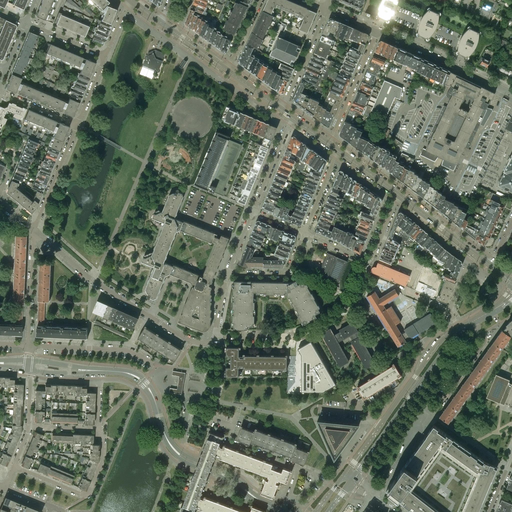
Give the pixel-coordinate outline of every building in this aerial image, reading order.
[(23,9),(27,1),(25,0),(14,0),(13,4),(23,9)] [(47,21),(55,0),(41,0),(41,2),(41,3),(40,5),(38,9),(36,15),(36,16),(47,21)] [(82,10),(70,0),(66,0),(66,1),(64,5),(81,12),(82,10)] [(90,0),(103,12),(100,20),(111,25),(117,10),(107,6),(106,5),(109,2),(106,0),(90,0)] [(208,5),(196,0),(194,0),(193,4),(206,10),(207,8),(208,5)] [(308,33),(316,14),(317,13),(307,9),(307,8),(288,0),(267,0),(263,11),(271,15),(275,7),(276,8),(277,7),(302,18),(302,19),(304,19),(299,29),(308,33)] [(361,9),(364,0),(358,0),(355,7),(358,8),(358,9),(359,9),(360,9),(361,9)] [(397,7),(398,6),(398,5),(398,2),(399,1),(398,0),(381,0),(381,1),(380,2),(380,4),(379,6),(379,7),(378,8),(378,9),(378,11),(378,15),(378,17),(388,21),(390,19),(392,17),(393,16),(394,14),(395,13),(395,12),(396,10),(397,8),(397,7)] [(458,8),(461,0),(454,0),(452,6),(458,8)] [(492,13),(495,5),(488,2),(487,4),(484,3),(483,6),(483,5),(481,8),(492,13)] [(241,20),(248,8),(240,4),(237,3),(231,15),(241,20)] [(206,10),(193,4),(191,9),(196,11),(203,14),(204,11),(206,12),(206,10)] [(94,15),(90,11),(86,8),(84,10),(92,16),(94,15)] [(489,21),(492,13),(481,8),(480,12),(481,12),(480,14),(483,15),(481,18),(489,21)] [(188,26),(194,14),(196,11),(191,9),(185,22),(186,24),(188,26)] [(437,26),(438,24),(438,23),(439,20),(439,19),(439,17),(439,16),(439,14),(429,9),(425,13),(423,16),(422,17),(422,18),(421,19),(421,20),(420,22),(419,23),(419,25),(418,26),(418,27),(418,28),(418,32),(418,34),(428,39),(430,37),(432,35),(433,34),(434,32),(435,31),(435,30),(436,29),(436,28),(437,26)] [(266,32),(273,16),(271,15),(263,11),(250,37),(260,44),(260,43),(263,39),(264,37),(266,32)] [(89,26),(82,23),(60,14),(60,15),(58,14),(54,22),(57,23),(56,25),(85,37),(89,26)] [(193,29),(199,15),(197,14),(196,15),(194,14),(188,26),(193,29)] [(196,32),(201,20),(202,19),(199,18),(200,16),(199,15),(193,29),(196,32)] [(235,34),(241,20),(231,15),(224,28),(227,30),(235,34)] [(334,34),(340,22),(331,18),(329,19),(324,30),(330,32),(334,34)] [(111,25),(100,20),(98,19),(97,21),(100,22),(98,25),(109,30),(111,25)] [(200,35),(206,20),(204,19),(203,21),(201,20),(196,32),(200,35)] [(3,59),(15,29),(16,26),(15,24),(5,20),(3,25),(0,31),(0,59),(1,59),(3,59)] [(204,37),(210,25),(210,24),(208,23),(209,21),(206,20),(200,35),(204,37)] [(338,37),(344,24),(340,22),(334,34),(334,35),(338,37)] [(343,39),(349,26),(344,24),(338,37),(343,39)] [(107,34),(109,30),(98,25),(97,28),(95,27),(94,29),(107,34)] [(209,41),(214,28),(212,27),(213,27),(210,25),(204,37),(209,41)] [(348,41),(348,40),(353,28),(349,26),(343,39),(348,41)] [(213,44),(218,32),(216,31),(217,29),(214,28),(209,41),(213,44)] [(357,41),(361,31),(353,28),(348,40),(353,42),(354,40),(357,41)] [(478,41),(479,39),(479,38),(479,35),(479,32),(469,28),(468,29),(467,30),(466,31),(465,32),(463,34),(462,35),(461,37),(460,39),(460,40),(459,42),(459,44),(458,45),(458,47),(458,49),(457,50),(457,51),(457,53),(467,57),(469,56),(470,55),(471,54),(473,52),(474,51),(474,50),(475,49),(476,47),(477,46),(477,45),(478,43),(478,42),(478,41)] [(107,34),(94,29),(93,31),(94,31),(93,34),(94,34),(105,39),(106,38),(107,38),(107,36),(107,35),(107,34)] [(232,40),(235,34),(227,30),(225,33),(226,33),(225,35),(227,36),(226,38),(232,40)] [(217,47),(222,35),(220,34),(221,32),(218,31),(218,32),(213,44),(217,47)] [(365,45),(369,36),(368,34),(361,31),(357,41),(360,43),(365,45)] [(37,41),(39,36),(29,32),(27,36),(37,41)] [(103,44),(105,39),(94,34),(92,40),(103,44)] [(221,50),(226,38),(227,36),(225,35),(225,36),(222,35),(217,47),(221,50)] [(299,51),(301,48),(301,46),(299,45),(298,46),(295,44),(294,43),(294,44),(291,42),(290,42),(286,40),(286,39),(285,40),(283,39),(284,37),(279,35),(269,57),(274,60),(275,58),(277,58),(277,59),(281,60),(281,61),(282,61),(286,62),(286,63),(290,64),(293,66),(294,64),(295,61),(295,60),(299,51),(299,52),(299,51)] [(331,45),(333,40),(327,38),(322,35),(320,40),(331,45)] [(33,49),(37,41),(27,36),(23,45),(33,49)] [(260,44),(250,37),(247,42),(255,46),(258,49),(262,44),(260,43),(260,44)] [(227,52),(232,40),(226,38),(221,50),(225,52),(227,52)] [(332,50),(330,49),(332,45),(331,45),(320,40),(314,53),(326,59),(328,54),(330,55),(332,50)] [(380,54),(385,42),(382,40),(379,41),(375,51),(380,54)] [(251,53),(255,46),(247,42),(244,49),(251,53)] [(384,56),(389,44),(385,42),(380,54),(384,56)] [(361,53),(365,45),(360,43),(357,49),(353,47),(352,46),(351,48),(361,53)] [(90,61),(91,60),(88,59),(88,60),(50,44),(49,44),(45,54),(79,68),(79,67),(81,68),(79,73),(77,73),(78,73),(89,78),(92,72),(90,72),(92,67),(93,68),(96,63),(90,61)] [(389,58),(394,46),(389,44),(384,56),(389,58)] [(29,58),(33,49),(23,45),(20,54),(29,58)] [(248,69),(258,49),(255,46),(251,53),(249,58),(245,67),(248,69)] [(393,60),(398,48),(394,46),(389,58),(393,60)] [(361,53),(351,48),(350,48),(348,52),(360,57),(361,53)] [(398,62),(403,50),(403,49),(400,48),(399,48),(398,48),(393,60),(398,62)] [(249,58),(251,53),(244,49),(242,54),(249,58)] [(253,72),(259,59),(260,57),(263,52),(258,49),(248,69),(253,72)] [(403,64),(408,52),(407,51),(406,51),(403,49),(403,50),(398,62),(403,64)] [(162,61),(165,54),(155,50),(148,53),(144,62),(147,63),(147,65),(148,65),(148,67),(158,71),(163,61),(162,61)] [(360,57),(348,52),(347,51),(345,56),(358,62),(360,57)] [(407,66),(412,54),(411,53),(409,52),(408,52),(403,64),(407,66)] [(326,59),(314,53),(312,58),(326,64),(332,67),(334,62),(328,60),(326,59)] [(385,61),(379,58),(378,58),(379,55),(374,53),(371,61),(381,65),(383,66),(385,61)] [(28,65),(31,58),(29,58),(20,54),(17,61),(27,65),(28,65)] [(245,67),(249,58),(242,54),(239,61),(239,63),(245,67)] [(411,68),(416,56),(416,55),(414,54),(413,54),(412,54),(407,66),(411,68)] [(416,70),(421,58),(420,58),(420,57),(416,55),(416,56),(411,68),(416,70)] [(484,55),(480,64),(481,64),(487,67),(491,58),(484,55)] [(358,62),(345,56),(343,60),(356,66),(358,62)] [(326,64),(312,58),(310,62),(324,68),(330,71),(330,70),(332,67),(326,64)] [(420,73),(426,60),(424,59),(422,58),(421,58),(416,70),(416,71),(420,73)] [(257,76),(263,64),(264,61),(263,60),(262,61),(259,59),(253,72),(257,76)] [(356,66),(343,60),(341,65),(354,70),(356,66)] [(426,75),(431,63),(431,62),(429,61),(428,61),(426,60),(420,73),(426,75)] [(23,73),(27,65),(17,61),(13,69),(23,73)] [(379,70),(381,65),(371,61),(369,66),(379,70)] [(324,68),(310,62),(308,66),(322,73),(328,76),(330,71),(324,68)] [(430,77),(434,68),(436,65),(434,64),(434,63),(431,62),(431,63),(426,75),(430,77)] [(262,79),(268,67),(269,64),(266,63),(265,65),(263,64),(257,76),(262,79)] [(294,68),(292,67),(282,63),(280,68),(284,69),(292,73),(294,68)] [(354,70),(341,65),(339,69),(341,70),(352,75),(354,70)] [(435,79),(439,70),(440,67),(436,65),(434,68),(430,77),(435,79)] [(322,73),(308,66),(306,71),(320,77),(322,78),(326,80),(328,76),(322,73)] [(377,75),(379,70),(369,66),(367,71),(377,75)] [(266,82),(272,70),(273,69),(268,67),(262,79),(266,82)] [(439,81),(445,69),(445,68),(443,67),(442,68),(440,67),(439,70),(435,79),(439,81)] [(444,83),(450,71),(448,70),(445,68),(445,69),(439,81),(444,83)] [(21,78),(23,73),(13,69),(11,74),(21,78)] [(289,80),(292,73),(284,69),(283,71),(283,73),(284,74),(283,76),(285,77),(284,78),(289,80)] [(271,86),(277,73),(277,72),(272,70),(266,82),(271,86)] [(328,76),(335,79),(334,82),(335,82),(329,96),(336,99),(341,101),(350,79),(339,74),(338,74),(330,70),(330,71),(328,76)] [(352,75),(341,70),(339,74),(350,79),(352,75)] [(322,78),(320,77),(306,71),(302,80),(313,84),(316,86),(318,87),(322,78)] [(375,80),(377,75),(367,71),(364,76),(375,80)] [(423,148),(420,155),(435,162),(438,157),(443,159),(442,165),(453,170),(456,164),(463,151),(465,147),(469,148),(480,124),(483,126),(493,110),(488,108),(487,107),(488,104),(488,103),(490,104),(495,93),(493,93),(487,89),(463,78),(455,74),(453,73),(450,71),(444,83),(448,85),(450,86),(450,85),(450,86),(451,86),(450,86),(446,95),(447,97),(450,99),(448,103),(447,106),(446,107),(443,105),(427,139),(429,140),(430,138),(431,138),(430,141),(426,149),(423,148)] [(87,83),(89,78),(78,73),(77,76),(75,75),(74,78),(77,79),(87,83)] [(275,89),(280,77),(281,75),(277,73),(271,86),(275,89)] [(39,102),(43,92),(22,83),(22,84),(19,83),(21,78),(11,74),(9,79),(11,80),(9,84),(7,83),(5,88),(10,90),(10,91),(12,92),(13,91),(39,102)] [(283,84),(282,84),(284,78),(285,77),(283,76),(282,78),(280,77),(275,89),(279,92),(283,84)] [(372,85),(375,80),(364,76),(362,81),(372,85)] [(283,93),(289,80),(284,78),(282,84),(283,84),(279,92),(281,93),(283,93)] [(85,88),(87,83),(77,79),(76,81),(73,80),(72,83),(73,83),(85,88)] [(308,88),(313,84),(302,80),(299,87),(304,90),(304,88),(305,86),(308,88)] [(386,117),(395,97),(400,100),(400,99),(402,88),(384,80),(371,110),(386,117)] [(375,87),(372,85),(362,81),(360,86),(373,91),(375,87)] [(83,93),(85,88),(73,83),(72,86),(71,85),(71,87),(73,88),(83,93)] [(320,101),(323,94),(321,93),(323,89),(318,87),(316,86),(311,96),(310,97),(305,110),(313,116),(319,103),(320,101)] [(373,91),(360,86),(358,91),(370,96),(371,96),(373,91)] [(297,104),(302,92),(303,91),(304,90),(299,87),(293,100),(294,102),(297,104)] [(81,97),(83,93),(73,88),(72,91),(70,90),(69,92),(81,97)] [(301,107),(306,94),(307,93),(303,91),(302,92),(297,104),(301,107)] [(370,96),(358,91),(356,95),(369,100),(370,96)] [(65,102),(50,95),(43,92),(39,102),(66,114),(65,114),(68,115),(73,117),(75,112),(73,111),(75,107),(77,108),(79,102),(69,98),(67,103),(65,102)] [(81,97),(69,92),(68,94),(71,95),(69,98),(79,102),(81,97)] [(305,110),(310,97),(311,96),(306,94),(301,107),(305,110)] [(321,122),(327,108),(330,101),(334,103),(336,99),(329,96),(327,95),(323,105),(323,106),(317,119),(321,122)] [(369,100),(356,95),(354,100),(367,105),(369,100)] [(335,114),(341,101),(336,99),(334,103),(330,112),(335,114)] [(367,105),(354,100),(352,104),(365,109),(367,105)] [(330,126),(335,114),(330,112),(334,103),(330,101),(327,108),(321,122),(328,127),(330,126)] [(21,120),(26,109),(22,107),(22,108),(20,107),(20,106),(20,105),(19,105),(18,105),(17,106),(15,105),(16,104),(12,103),(11,104),(9,102),(7,107),(5,107),(7,110),(14,113),(12,116),(21,120)] [(317,119),(323,106),(323,105),(319,103),(313,116),(317,119)] [(365,109),(352,104),(351,108),(364,114),(365,109)] [(230,123),(235,110),(226,106),(222,119),(230,123)] [(59,151),(65,137),(65,136),(63,135),(65,131),(67,132),(69,127),(64,125),(64,124),(62,123),(62,124),(28,109),(24,120),(52,132),(53,131),(55,132),(49,147),(59,151)] [(345,139),(351,124),(352,123),(356,112),(350,109),(340,133),(340,135),(345,139)] [(236,125),(236,124),(241,112),(235,110),(230,123),(236,125)] [(242,127),(247,115),(241,112),(236,124),(242,127)] [(247,129),(252,117),(247,115),(242,127),(245,128),(247,129)] [(253,131),(258,119),(252,117),(247,129),(253,131)] [(258,134),(263,122),(258,119),(253,131),(258,134)] [(264,136),(269,124),(263,122),(258,134),(264,136)] [(269,148),(277,127),(269,124),(264,136),(262,142),(259,141),(258,143),(269,148)] [(350,143),(357,128),(357,127),(351,124),(345,139),(350,143)] [(356,147),(360,137),(363,131),(357,128),(350,143),(356,147)] [(242,145),(229,140),(227,139),(228,138),(228,137),(230,137),(216,131),(194,184),(223,196),(224,196),(226,191),(223,190),(242,145)] [(45,143),(19,132),(18,134),(44,145),(45,143)] [(297,153),(301,142),(293,136),(292,136),(287,147),(293,149),(292,151),(294,152),(297,153)] [(362,152),(369,141),(360,137),(356,147),(362,152)] [(35,148),(37,143),(28,139),(26,144),(35,148)] [(367,155),(373,144),(374,143),(370,140),(369,141),(362,152),(367,155)] [(301,156),(306,145),(301,142),(297,153),(296,154),(301,156)] [(269,148),(258,143),(257,148),(267,152),(269,148)] [(370,157),(377,147),(378,146),(374,143),(373,144),(367,155),(370,157)] [(33,152),(35,148),(26,144),(24,148),(33,152)] [(303,162),(312,150),(306,145),(301,156),(301,157),(296,169),(300,170),(303,162)] [(376,161),(383,148),(379,145),(378,146),(377,147),(370,157),(376,161)] [(57,157),(59,152),(49,147),(47,153),(57,157)] [(293,153),(294,152),(292,151),(293,149),(287,147),(284,155),(290,158),(292,152),(293,153)] [(379,164),(387,149),(383,147),(383,148),(376,161),(379,164)] [(32,157),(33,152),(24,148),(22,153),(32,157)] [(265,157),(267,152),(257,148),(255,152),(265,157)] [(383,166),(389,154),(390,152),(391,151),(387,149),(379,164),(383,166)] [(307,164),(316,152),(312,150),(303,162),(307,164)] [(263,161),(265,157),(255,152),(253,157),(263,161)] [(311,167),(320,156),(316,152),(307,164),(311,167)] [(387,169),(393,156),(394,154),(390,152),(389,154),(383,166),(387,169)] [(30,161),(32,157),(22,153),(21,157),(30,161)] [(55,161),(57,157),(47,153),(45,157),(55,161)] [(404,182),(410,170),(413,161),(414,159),(402,153),(398,162),(399,162),(393,174),(404,182)] [(511,153),(511,156),(510,156),(508,159),(509,159),(504,171),(498,185),(511,191),(511,153)] [(390,172),(395,161),(398,156),(394,154),(393,156),(387,169),(390,172)] [(295,160),(290,158),(284,155),(282,161),(292,165),(293,165),(295,160)] [(317,169),(325,159),(320,156),(311,167),(313,169),(311,171),(313,172),(314,171),(314,170),(316,171),(317,169)] [(28,166),(30,161),(21,157),(19,162),(28,166)] [(53,166),(55,161),(45,157),(44,160),(42,160),(41,161),(53,166)] [(262,165),(263,161),(253,157),(251,161),(262,165)] [(320,178),(327,162),(326,160),(325,159),(317,169),(316,171),(314,170),(314,171),(313,172),(311,171),(310,174),(320,178)] [(53,166),(41,161),(40,163),(39,163),(39,165),(51,170),(53,166)] [(260,170),(262,165),(251,161),(249,165),(260,170)] [(291,171),(293,165),(292,165),(282,161),(279,166),(291,171)] [(393,174),(399,162),(398,162),(396,161),(395,161),(390,172),(391,173),(393,174)] [(408,185),(414,173),(415,170),(413,169),(414,167),(420,170),(421,168),(418,165),(413,161),(410,170),(404,182),(408,185)] [(51,170),(39,165),(37,170),(39,171),(49,175),(51,170)] [(258,174),(260,170),(249,165),(248,170),(258,174)] [(24,175),(26,170),(17,166),(15,171),(24,175)] [(289,176),(291,171),(279,166),(277,171),(288,176),(289,176)] [(256,178),(258,174),(248,170),(246,174),(256,178)] [(47,180),(49,175),(39,171),(37,175),(47,180)] [(286,181),(288,176),(277,171),(275,177),(286,181)] [(338,189),(344,174),(343,174),(344,173),(339,171),(337,177),(333,187),(338,189)] [(343,188),(348,175),(345,173),(345,174),(344,174),(338,189),(342,190),(343,188)] [(412,188),(417,176),(418,175),(415,174),(414,173),(408,185),(412,188)] [(20,184),(23,178),(13,174),(11,180),(20,184)] [(254,183),(256,178),(246,174),(244,178),(254,183)] [(320,178),(310,174),(309,174),(309,175),(308,176),(308,178),(319,182),(320,178)] [(46,184),(47,180),(37,175),(36,180),(46,184)] [(347,192),(352,180),(352,178),(348,175),(343,188),(342,190),(347,192)] [(416,191),(422,178),(417,176),(412,188),(416,191)] [(284,187),(286,181),(275,177),(273,182),(284,187)] [(253,187),(254,183),(244,178),(242,183),(253,187)] [(319,182),(308,178),(306,182),(317,187),(319,182)] [(419,194),(426,180),(422,178),(416,191),(419,194)] [(423,197),(429,185),(430,184),(427,183),(428,180),(426,179),(426,180),(419,194),(423,197)] [(15,199),(24,189),(21,187),(22,184),(20,184),(11,180),(6,192),(15,199)] [(44,188),(46,184),(36,180),(34,184),(44,188)] [(351,195),(356,182),(356,180),(354,180),(353,181),(352,180),(347,192),(346,194),(348,195),(348,194),(351,195)] [(281,193),(284,187),(273,182),(270,188),(281,193)] [(317,187),(306,182),(305,185),(304,187),(315,191),(317,187)] [(355,198),(361,184),(358,183),(356,182),(351,195),(350,196),(355,198)] [(427,200),(433,188),(433,187),(431,186),(432,183),(430,182),(430,184),(429,185),(423,197),(427,200)] [(251,192),(253,187),(242,183),(240,187),(251,192)] [(42,193),(44,188),(34,184),(32,189),(36,190),(42,193)] [(361,203),(367,188),(364,186),(363,187),(361,185),(361,184),(355,198),(355,199),(354,202),(357,203),(358,201),(361,203)] [(431,203),(437,191),(437,190),(434,189),(435,186),(434,186),(433,187),(433,188),(427,200),(431,203)] [(249,196),(251,192),(240,187),(238,192),(249,196)] [(315,191),(304,187),(302,191),(313,195),(315,191)] [(347,192),(342,190),(338,189),(333,187),(330,194),(339,197),(340,195),(345,197),(346,194),(347,192)] [(279,198),(281,193),(270,188),(268,193),(279,198)] [(366,206),(372,192),(371,192),(370,191),(370,190),(367,188),(361,203),(364,204),(363,205),(366,206)] [(33,199),(33,197),(24,189),(15,199),(26,209),(34,200),(33,199)] [(211,304),(210,303),(211,301),(211,297),(212,296),(210,296),(211,294),(211,290),(212,289),(210,288),(211,286),(209,285),(210,283),(211,283),(211,282),(212,280),(213,280),(214,276),(213,276),(214,274),(215,273),(216,270),(217,267),(218,267),(219,264),(218,263),(219,261),(220,260),(222,257),(221,257),(222,254),(223,254),(224,251),(223,250),(224,248),(225,248),(227,244),(226,244),(227,242),(228,241),(229,238),(221,235),(220,238),(217,236),(218,234),(182,220),(182,221),(175,218),(184,196),(182,193),(179,191),(179,189),(178,189),(176,189),(175,193),(174,193),(169,194),(163,211),(156,214),(154,213),(152,218),(165,223),(160,235),(161,235),(159,239),(159,238),(156,245),(157,245),(156,247),(155,249),(154,249),(152,255),(153,255),(152,257),(151,256),(151,255),(146,257),(144,257),(142,262),(154,267),(145,289),(147,293),(149,294),(147,297),(148,299),(149,299),(150,299),(150,298),(154,299),(157,298),(164,280),(163,280),(162,278),(166,276),(165,276),(170,274),(174,276),(175,275),(179,277),(178,277),(187,281),(187,280),(191,282),(192,286),(191,291),(190,295),(189,295),(186,303),(186,304),(185,308),(184,307),(182,312),(183,313),(183,314),(181,313),(178,321),(180,322),(189,326),(189,325),(194,327),(194,328),(201,331),(203,331),(204,331),(205,331),(206,331),(207,330),(208,330),(209,329),(210,328),(210,327),(211,326),(211,324),(211,320),(211,318),(210,318),(211,316),(211,312),(211,311),(210,311),(211,308),(211,305),(211,304)] [(34,212),(42,193),(36,190),(33,197),(33,199),(34,200),(26,209),(31,213),(32,211),(34,212)] [(313,195),(302,191),(300,195),(312,200),(313,195)] [(373,206),(377,195),(372,191),(372,192),(366,206),(370,208),(369,210),(370,211),(373,206)] [(435,206),(441,194),(441,193),(437,191),(431,203),(435,206)] [(247,200),(249,196),(238,192),(237,196),(247,200)] [(277,203),(279,198),(268,193),(266,199),(276,203),(275,205),(276,206),(277,204),(277,203)] [(342,199),(339,197),(330,194),(328,199),(339,203),(340,204),(342,199)] [(439,209),(444,199),(445,196),(441,194),(435,206),(439,209)] [(312,200),(300,195),(299,199),(310,204),(312,200)] [(379,209),(382,200),(381,198),(377,195),(373,206),(379,209)] [(245,205),(247,200),(237,196),(235,200),(245,205)] [(452,219),(457,207),(462,197),(461,196),(459,200),(456,199),(454,203),(454,204),(448,216),(452,219)] [(275,205),(276,203),(266,199),(264,204),(274,208),(275,207),(277,208),(278,206),(276,206),(275,205)] [(310,204),(299,199),(297,204),(308,208),(310,204)] [(340,204),(339,203),(328,199),(326,203),(337,208),(338,208),(340,204)] [(443,212),(448,201),(447,200),(444,199),(439,209),(440,210),(443,212)] [(505,205),(493,200),(491,199),(488,205),(502,211),(505,205)] [(448,216),(454,204),(454,203),(448,201),(443,212),(448,216)] [(338,208),(337,208),(326,203),(324,208),(336,213),(338,208)] [(272,214),(274,208),(264,204),(262,208),(263,210),(272,214)] [(286,205),(282,204),(281,205),(280,207),(277,216),(281,217),(286,205)] [(288,213),(289,210),(290,207),(287,206),(288,205),(286,204),(286,206),(286,205),(281,217),(285,219),(288,213)] [(308,208),(297,204),(295,208),(306,212),(308,208)] [(502,211),(488,205),(485,211),(499,217),(500,215),(501,215),(502,213),(502,212),(502,211)] [(277,216),(280,207),(278,206),(277,208),(275,207),(274,208),(272,214),(277,216)] [(376,216),(379,209),(373,206),(370,211),(369,210),(368,213),(376,216)] [(456,222),(461,211),(462,209),(457,207),(452,219),(456,222)] [(306,212),(295,208),(293,212),(305,217),(306,212)] [(337,213),(336,213),(324,208),(322,213),(333,218),(334,218),(337,213)] [(460,226),(465,215),(468,210),(465,209),(464,212),(461,211),(456,222),(460,226)] [(373,222),(376,216),(368,213),(363,211),(362,214),(360,213),(359,216),(361,217),(373,222)] [(397,225),(397,224),(405,214),(401,211),(399,212),(394,223),(397,225)] [(499,217),(485,211),(482,217),(496,223),(499,217)] [(305,217),(293,212),(292,212),(291,215),(291,216),(303,221),(305,217)] [(303,221),(291,216),(291,215),(290,214),(289,213),(288,213),(285,219),(300,225),(302,224),(303,221)] [(333,218),(322,213),(320,218),(331,222),(333,218)] [(401,228),(409,218),(405,214),(397,224),(401,228)] [(467,224),(469,221),(470,218),(465,215),(460,226),(464,230),(467,224)] [(371,229),(373,222),(361,217),(360,219),(361,220),(359,224),(371,229)] [(496,223),(482,217),(480,223),(493,229),(496,223)] [(329,227),(331,222),(320,218),(318,222),(329,227)] [(406,232),(414,222),(409,218),(401,228),(406,232)] [(260,231),(264,223),(258,221),(256,221),(254,228),(260,231)] [(338,241),(343,230),(346,223),(341,221),(339,228),(334,239),(338,241)] [(329,227),(318,222),(317,226),(325,230),(328,231),(328,229),(329,227)] [(409,237),(418,226),(419,226),(414,222),(406,232),(405,233),(409,237)] [(269,231),(271,226),(264,223),(260,231),(264,232),(266,233),(267,230),(269,231)] [(493,229),(480,223),(477,228),(491,235),(492,234),(493,233),(493,231),(492,231),(493,229)] [(371,229),(359,224),(358,226),(356,225),(356,227),(369,233),(371,229)] [(491,235),(477,228),(467,224),(464,230),(476,239),(483,245),(486,244),(488,239),(489,239),(491,235)] [(272,239),(277,228),(271,226),(269,231),(269,232),(267,237),(272,239)] [(323,234),(325,230),(317,226),(315,229),(316,232),(323,234)] [(334,239),(339,228),(334,226),(332,231),(330,237),(334,239)] [(414,241),(415,239),(423,230),(418,226),(409,237),(414,241)] [(369,233),(356,227),(355,229),(357,230),(356,233),(359,234),(367,237),(369,233)] [(266,233),(264,232),(260,231),(254,228),(252,233),(263,238),(266,233)] [(280,236),(282,230),(277,228),(272,239),(276,241),(279,235),(280,236)] [(330,237),(332,231),(328,229),(328,231),(325,230),(323,234),(330,237)] [(286,241),(289,233),(282,230),(280,236),(283,237),(282,239),(286,241)] [(343,243),(347,232),(343,230),(338,241),(343,243)] [(419,243),(428,234),(423,230),(415,239),(419,243)] [(348,246),(353,234),(353,233),(348,231),(347,232),(343,243),(348,246)] [(263,238),(252,233),(250,237),(262,242),(263,238)] [(293,244),(296,237),(295,235),(289,233),(286,241),(293,244)] [(353,249),(357,240),(359,236),(353,234),(348,246),(353,249)] [(365,243),(367,237),(359,234),(359,236),(357,240),(365,243)] [(425,246),(432,238),(428,234),(419,243),(416,247),(418,248),(418,249),(420,251),(421,251),(424,247),(425,246)] [(24,296),(26,235),(15,235),(12,299),(21,300),(21,296),(24,296)] [(399,243),(398,242),(393,238),(391,237),(389,235),(387,241),(398,246),(403,248),(403,246),(403,245),(399,243)] [(262,242),(250,237),(248,242),(256,245),(260,247),(262,242)] [(426,255),(430,250),(437,242),(432,238),(425,246),(424,247),(421,251),(426,255)] [(293,244),(286,241),(282,239),(281,239),(279,244),(291,249),(293,244)] [(360,253),(365,243),(357,240),(353,249),(360,253)] [(397,248),(398,246),(387,241),(385,245),(396,250),(398,251),(399,249),(397,248)] [(252,256),(255,249),(256,245),(248,242),(239,264),(248,267),(248,266),(251,266),(251,267),(264,267),(264,259),(264,257),(263,257),(253,257),(252,256)] [(435,254),(442,246),(437,242),(430,250),(435,254)] [(289,254),(291,249),(279,244),(277,249),(289,254)] [(396,250),(385,245),(383,250),(395,254),(396,252),(396,250)] [(440,258),(446,250),(442,246),(435,254),(440,258)] [(286,259),(275,254),(266,251),(263,250),(264,249),(261,248),(259,253),(264,255),(263,257),(264,257),(264,259),(271,259),(278,259),(278,267),(283,267),(286,259)] [(286,259),(289,254),(277,249),(275,254),(286,259)] [(394,257),(395,254),(383,250),(381,254),(395,260),(396,258),(394,257)] [(445,262),(449,252),(446,250),(440,258),(439,260),(436,263),(443,266),(444,265),(445,262)] [(449,267),(454,255),(449,252),(445,262),(444,265),(449,267)] [(339,282),(347,261),(329,254),(327,253),(318,273),(339,282)] [(395,260),(381,254),(380,258),(391,263),(392,261),(394,262),(395,260)] [(454,272),(458,259),(454,255),(449,267),(449,268),(452,270),(452,271),(454,272)] [(434,265),(432,264),(437,259),(433,256),(429,261),(427,263),(433,267),(434,266),(434,265)] [(410,276),(390,267),(391,264),(379,259),(376,266),(375,266),(374,266),(373,267),(372,267),(372,268),(371,268),(371,269),(371,270),(371,271),(372,271),(372,272),(373,272),(373,273),(406,286),(410,276)] [(458,273),(462,263),(462,261),(458,259),(454,272),(458,273)] [(40,261),(38,303),(49,303),(51,261),(40,261)] [(439,292),(431,289),(432,287),(426,285),(432,271),(424,268),(415,290),(436,299),(438,294),(439,292)] [(73,305),(84,305),(85,289),(66,272),(57,281),(73,295),(72,305),(73,305)] [(457,277),(449,274),(446,272),(445,275),(443,274),(442,276),(446,278),(455,281),(457,277)] [(446,303),(455,282),(455,281),(446,278),(440,295),(438,294),(436,299),(446,303)] [(304,324),(323,314),(319,308),(320,307),(318,305),(314,298),(315,298),(312,293),(311,293),(308,286),(307,283),(306,284),(306,283),(305,284),(303,281),(298,284),(296,280),(292,283),(251,282),(251,281),(248,281),(248,282),(243,282),(243,281),(233,281),(233,285),(234,285),(234,288),(233,288),(233,295),(234,296),(234,301),(233,301),(233,309),(234,309),(234,315),(232,315),(232,323),(234,323),(234,325),(232,325),(232,329),(248,329),(248,327),(248,326),(254,326),(253,326),(253,323),(254,323),(254,315),(253,315),(253,310),(255,310),(255,302),(254,302),(254,292),(256,292),(256,294),(258,294),(261,294),(261,293),(266,293),(266,294),(267,294),(274,294),(274,293),(280,293),(280,294),(284,294),(284,293),(287,293),(287,294),(289,298),(290,297),(293,302),(292,303),(295,310),(297,309),(299,314),(298,315),(302,322),(303,321),(304,323),(303,324),(304,324)] [(401,321),(391,306),(386,309),(383,305),(399,295),(395,289),(383,296),(381,294),(379,295),(380,298),(375,291),(372,293),(369,295),(367,296),(398,346),(404,343),(406,341),(405,339),(409,336),(410,339),(436,322),(430,313),(404,329),(406,331),(402,334),(396,324),(401,321)] [(103,316),(108,305),(98,300),(90,320),(95,323),(95,321),(98,314),(103,316)] [(113,321),(118,309),(108,305),(103,316),(113,321)] [(123,325),(128,314),(118,309),(113,321),(123,325)] [(38,310),(38,320),(49,321),(49,311),(38,310)] [(84,322),(84,312),(73,311),(72,322),(84,322)] [(133,329),(137,319),(138,318),(128,314),(123,325),(133,329)] [(511,319),(506,325),(507,326),(503,330),(510,336),(511,336),(511,319)] [(375,363),(360,335),(361,334),(360,332),(358,332),(358,331),(353,322),(339,329),(340,331),(334,335),(330,328),(321,333),(340,366),(349,361),(338,342),(350,335),(352,340),(351,341),(366,368),(375,363)] [(0,323),(0,333),(22,335),(22,325),(0,323)] [(83,327),(37,325),(37,337),(83,339),(83,327)] [(150,346),(157,334),(145,326),(138,338),(141,339),(146,342),(148,344),(150,346)] [(502,348),(511,336),(510,336),(503,330),(502,330),(493,342),(502,348)] [(162,354),(170,342),(157,334),(150,346),(153,347),(160,352),(162,354)] [(311,341),(298,348),(300,352),(301,354),(301,363),(301,392),(323,392),(336,384),(313,344),(311,341)] [(175,361),(182,350),(170,342),(162,354),(165,355),(172,359),(174,361),(175,361)] [(493,361),(502,348),(493,342),(484,354),(493,361)] [(239,356),(239,353),(239,347),(226,347),(225,347),(226,350),(226,361),(243,362),(243,356),(239,356)] [(200,380),(201,375),(166,369),(166,368),(150,366),(149,369),(118,364),(118,362),(111,360),(111,363),(50,353),(47,369),(146,386),(146,389),(162,392),(197,398),(198,393),(200,393),(202,380),(200,380)] [(484,373),(493,361),(484,354),(475,367),(484,373)] [(258,369),(258,355),(243,355),(243,356),(243,362),(243,368),(244,368),(244,369),(246,368),(255,368),(258,369)] [(272,369),(272,356),(258,355),(258,369),(261,369),(270,369),(272,369)] [(287,369),(287,357),(287,356),(272,356),(272,369),(275,369),(278,369),(284,369),(287,370),(287,369)] [(239,376),(239,368),(243,368),(243,362),(226,361),(226,373),(225,376),(226,376),(239,376)] [(401,375),(400,373),(394,364),(382,372),(389,383),(401,375)] [(475,385),(484,373),(475,367),(466,379),(475,385)] [(389,383),(382,372),(370,379),(376,391),(389,383)] [(494,377),(481,395),(487,397),(488,398),(489,398),(491,399),(493,400),(495,401),(497,402),(498,402),(499,403),(500,403),(504,404),(504,405),(505,404),(511,385),(511,384),(509,383),(508,383),(509,381),(509,380),(507,379),(505,378),(503,377),(502,377),(500,376),(498,375),(496,374),(495,377),(494,377)] [(14,384),(14,379),(14,377),(4,377),(4,386),(14,387),(14,384)] [(376,391),(370,379),(357,387),(364,398),(376,391)] [(466,398),(475,385),(466,379),(457,391),(466,398)] [(22,405),(23,393),(23,384),(14,384),(14,387),(13,404),(22,405)] [(55,394),(55,384),(45,384),(45,390),(45,393),(55,394)] [(65,394),(66,385),(55,384),(55,394),(65,394)] [(76,395),(76,385),(66,385),(65,394),(76,395)] [(86,392),(86,388),(86,386),(76,385),(76,395),(86,395),(86,392)] [(44,401),(45,393),(45,390),(35,390),(35,400),(44,401)] [(457,410),(466,398),(457,391),(449,404),(457,410)] [(95,403),(95,398),(95,393),(86,392),(86,395),(85,403),(95,403)] [(44,411),(44,401),(35,400),(35,411),(44,411)] [(94,413),(94,408),(95,403),(85,403),(85,413),(94,413)] [(448,423),(457,410),(449,404),(440,416),(448,423)] [(43,421),(44,411),(35,411),(34,421),(43,421)] [(94,424),(94,419),(94,413),(85,413),(84,423),(94,424)] [(348,439),(349,437),(350,438),(350,437),(352,434),(352,435),(353,434),(352,434),(354,432),(355,430),(356,430),(357,430),(357,429),(357,428),(358,428),(358,427),(359,425),(359,424),(358,424),(357,424),(356,424),(356,423),(355,423),(354,423),(353,423),(352,424),(350,423),(350,424),(348,424),(348,423),(347,423),(347,424),(344,423),(343,423),(340,423),(341,422),(340,422),(339,423),(337,423),(337,422),(336,422),(333,422),(332,422),(330,422),(330,421),(329,421),(329,422),(326,421),(324,421),(324,420),(323,420),(322,420),(321,420),(320,420),(318,420),(317,420),(318,421),(317,421),(318,423),(318,424),(318,425),(319,425),(319,426),(320,426),(320,427),(321,428),(322,431),(322,432),(323,431),(324,434),(323,434),(324,435),(325,437),(325,438),(326,438),(327,440),(326,441),(327,442),(327,441),(328,444),(328,445),(329,445),(330,447),(329,447),(330,448),(331,450),(331,451),(331,452),(331,453),(331,454),(332,454),(332,455),(332,456),(333,456),(334,458),(335,459),(335,458),(336,457),(337,456),(338,456),(338,455),(338,454),(339,454),(339,453),(340,451),(339,451),(341,449),(342,449),(342,448),(343,446),(344,446),(344,445),(345,443),(346,444),(346,443),(346,442),(347,440),(348,441),(348,440),(348,439)] [(391,484),(386,490),(389,493),(392,495),(395,497),(397,499),(400,501),(403,504),(410,509),(412,511),(413,511),(478,511),(480,509),(482,504),(483,502),(485,497),(486,494),(488,490),(489,487),(491,483),(492,480),(497,468),(497,467),(494,465),(485,462),(434,424),(431,428),(429,431),(426,435),(424,437),(424,438),(423,440),(421,441),(420,444),(417,448),(415,450),(412,454),(410,457),(407,461),(406,463),(403,467),(401,470),(400,471),(400,472),(398,475),(399,476),(398,478),(396,476),(395,478),(396,478),(391,484)] [(251,441),(254,432),(241,427),(236,439),(236,440),(239,440),(245,442),(247,443),(250,445),(250,444),(251,442),(251,441)] [(18,437),(20,433),(20,432),(12,429),(10,433),(18,437)] [(264,447),(269,434),(255,429),(254,432),(251,441),(251,442),(254,442),(256,443),(256,444),(259,446),(259,444),(262,445),(264,447)] [(41,440),(43,435),(35,431),(33,436),(41,440)] [(222,459),(227,447),(223,445),(223,446),(219,445),(222,436),(210,432),(209,432),(209,435),(202,454),(201,456),(200,457),(199,459),(200,459),(199,462),(198,465),(210,469),(211,466),(213,462),(215,456),(219,457),(219,458),(219,459),(222,459)] [(14,447),(18,437),(10,433),(6,443),(14,447)] [(82,443),(83,434),(73,434),(72,443),(82,443)] [(93,444),(93,437),(93,435),(83,434),(82,443),(90,444),(93,444)] [(278,452),(283,439),(269,434),(264,447),(267,447),(270,448),(269,450),(272,451),(273,449),(275,450),(278,452)] [(37,449),(41,440),(33,436),(29,446),(37,449)] [(291,457),(291,456),(295,447),(296,444),(283,439),(278,452),(281,452),(283,453),(283,455),(286,456),(286,454),(289,455),(291,457)] [(10,456),(14,447),(6,443),(2,452),(10,456)] [(99,455),(99,449),(99,444),(93,444),(90,444),(89,455),(99,455)] [(33,459),(37,449),(29,446),(25,455),(33,459)] [(235,464),(240,452),(227,447),(222,459),(230,462),(232,464),(235,464)] [(309,452),(295,447),(291,456),(291,457),(290,459),(291,459),(290,460),(293,460),(304,464),(309,452)] [(0,462),(6,465),(9,459),(10,456),(2,452),(0,456),(0,462)] [(246,468),(251,456),(240,452),(235,464),(244,467),(246,468)] [(29,468),(33,459),(25,455),(21,465),(29,468)] [(268,476),(272,464),(251,456),(246,468),(246,469),(249,469),(257,472),(259,474),(260,474),(263,474),(268,476)] [(94,471),(98,462),(89,458),(85,468),(94,471)] [(42,472),(45,463),(41,461),(37,470),(42,472)] [(47,474),(50,465),(45,463),(42,472),(47,474)] [(279,480),(284,468),(272,464),(268,476),(279,480)] [(51,476),(55,467),(50,465),(47,474),(51,476)] [(189,488),(202,492),(208,476),(209,472),(210,469),(198,465),(197,467),(196,470),(195,470),(195,471),(195,472),(194,475),(192,481),(190,483),(190,486),(189,488)] [(56,478),(60,469),(55,467),(51,476),(56,478)] [(90,481),(93,472),(94,471),(85,468),(81,477),(90,481)] [(287,483),(292,471),(284,468),(279,480),(284,482),(287,484),(287,483)] [(61,480),(64,471),(60,469),(56,478),(61,480)] [(66,482),(69,473),(64,471),(61,480),(66,482)] [(70,484),(74,475),(69,473),(66,482),(70,484)] [(277,487),(279,485),(278,484),(279,480),(268,476),(266,480),(262,491),(261,494),(273,498),(274,498),(274,496),(275,493),(277,487)] [(86,490),(89,483),(90,481),(81,477),(77,487),(86,490)] [(205,511),(210,499),(204,497),(200,496),(202,492),(189,488),(185,499),(201,505),(200,509),(200,510),(203,510),(205,511)] [(6,508),(10,499),(5,496),(1,506),(6,508)] [(511,511),(511,502),(502,498),(495,511),(511,511)] [(11,510),(15,501),(10,499),(6,508),(11,510)] [(200,509),(201,505),(185,499),(182,508),(180,510),(181,510),(181,511),(184,511),(194,511),(196,507),(200,509)] [(221,511),(225,504),(210,499),(205,511),(207,511),(221,511)] [(16,511),(21,503),(15,501),(11,510),(16,511)] [(22,511),(26,505),(21,503),(16,511),(22,511)]
